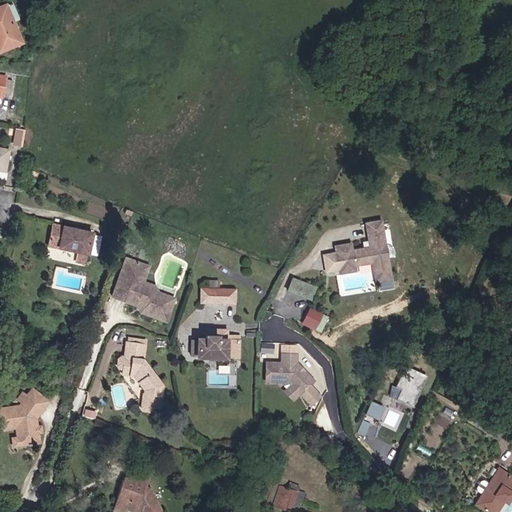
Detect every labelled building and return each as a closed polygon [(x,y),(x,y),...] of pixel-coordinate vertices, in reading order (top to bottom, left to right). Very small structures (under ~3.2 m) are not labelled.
[(4,6),(0,7),(0,51),(19,42),(4,6)] [(4,76),(0,75),(0,98),(3,99),(4,93),(11,94),(13,83),(3,82),(4,76)] [(26,148),(27,131),(18,130),(16,147),(26,148)] [(395,278),(384,219),(366,222),(369,239),(364,240),(365,247),(356,249),(355,241),(335,245),(336,251),(322,254),(326,273),(339,271),(339,275),(360,271),(358,265),(373,262),(377,282),(395,278)] [(53,225),(50,247),(78,253),(89,255),(93,234),(53,225)] [(87,264),(89,255),(78,253),(77,261),(87,264)] [(143,313),(169,322),(176,299),(158,293),(156,289),(142,285),(139,278),(134,277),(138,263),(128,260),(114,298),(142,307),(144,310),(143,313)] [(150,268),(138,263),(134,277),(139,278),(142,285),(156,289),(155,287),(145,283),(150,268)] [(318,290),(295,281),(290,292),(313,302),(318,290)] [(214,304),(236,304),(237,291),(214,291),(214,304)] [(330,319),(313,310),(304,325),(322,335),(330,319)] [(198,356),(198,357),(239,356),(239,335),(227,336),(227,330),(206,330),(206,340),(198,340),(198,341),(198,356)] [(140,355),(148,338),(136,332),(135,337),(129,335),(123,348),(120,348),(118,348),(117,350),(116,352),(115,355),(116,357),(117,358),(126,361),(124,367),(127,368),(136,383),(129,400),(130,404),(136,406),(138,404),(139,402),(146,405),(151,394),(150,393),(154,383),(140,355)] [(284,367),(269,367),(269,385),(292,386),(294,388),(303,397),(316,384),(307,375),(304,375),(301,372),(301,369),(300,367),(299,367),(299,358),(284,357),(284,367)] [(398,399),(414,407),(429,375),(407,366),(397,386),(392,384),(390,396),(398,399)] [(31,388),(27,394),(45,405),(48,399),(31,388)] [(303,397),(294,388),(287,395),(296,404),(303,397)] [(22,391),(18,398),(23,401),(27,394),(22,391)] [(19,426),(23,445),(42,442),(40,436),(39,427),(37,417),(45,405),(27,394),(23,401),(21,404),(0,408),(0,419),(2,430),(19,426)] [(385,406),(372,400),(367,413),(380,419),(385,406)] [(494,467),(490,474),(499,479),(503,473),(494,467)] [(490,474),(472,504),(485,511),(492,511),(501,499),(504,501),(507,497),(511,500),(511,478),(503,473),(499,479),(490,474)] [(135,485),(145,489),(150,478),(139,474),(135,485)] [(163,511),(151,491),(145,489),(135,485),(124,481),(115,507),(129,511),(131,511),(163,511)] [(279,485),(271,506),(287,511),(290,511),(299,492),(296,492),(298,486),(289,483),(286,488),(279,485)]
